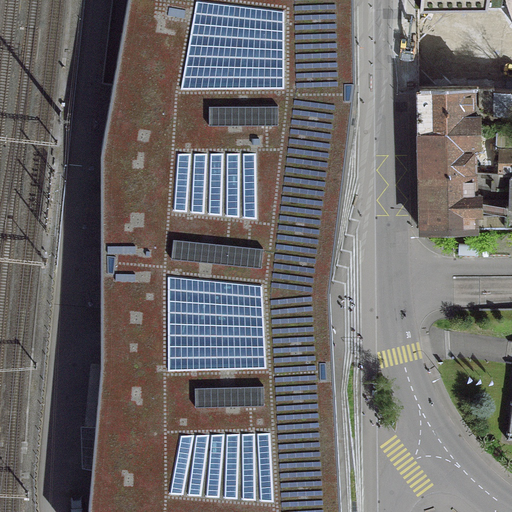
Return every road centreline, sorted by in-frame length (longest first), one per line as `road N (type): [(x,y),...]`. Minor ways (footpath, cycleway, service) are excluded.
road 1 (residential): [(392,0),(392,266)]
road 2 (residential): [(392,266),(400,354),(439,440)]
road 3 (residential): [(392,266),(511,265)]
